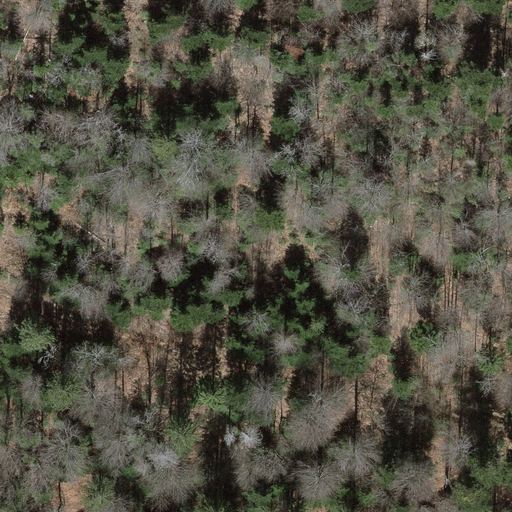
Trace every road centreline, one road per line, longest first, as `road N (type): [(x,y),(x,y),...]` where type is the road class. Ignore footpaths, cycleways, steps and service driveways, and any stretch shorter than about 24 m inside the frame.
road 1 (track): [(511,421),(96,317),(0,280)]
road 2 (track): [(511,38),(427,15),(304,19),(209,0)]
